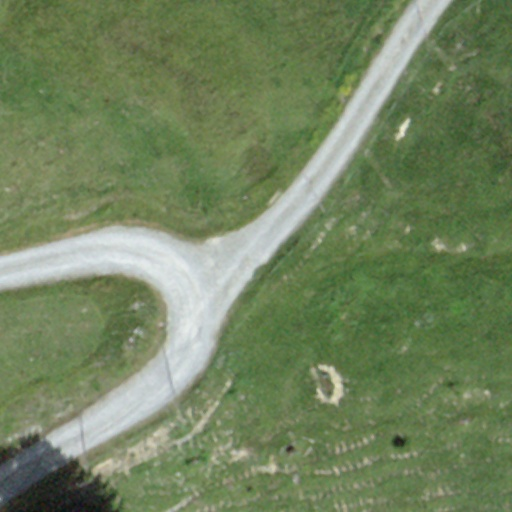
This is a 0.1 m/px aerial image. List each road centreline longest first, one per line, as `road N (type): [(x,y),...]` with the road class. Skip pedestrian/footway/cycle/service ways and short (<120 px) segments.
road 1 (track): [(0,488),(142,395),(181,358),(188,334),(183,289),(146,262),(84,254),(0,269)]
road 2 (track): [(183,289),(266,237),(371,96),(429,0)]
